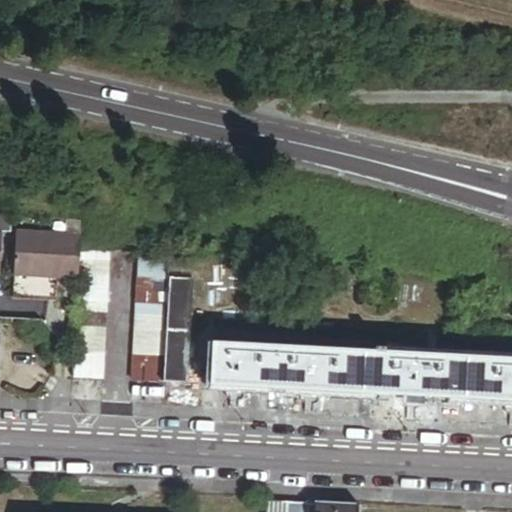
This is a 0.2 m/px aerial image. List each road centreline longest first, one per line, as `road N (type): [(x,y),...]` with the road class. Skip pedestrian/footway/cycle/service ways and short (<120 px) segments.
road 1 (secondary): [(0,442),(511,469)]
road 2 (tertiary): [(309,145),(0,77)]
